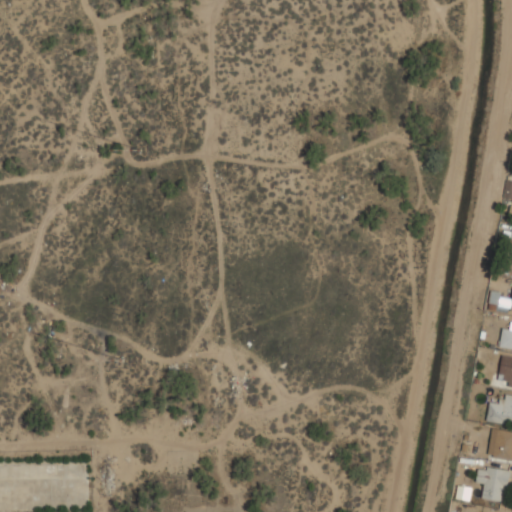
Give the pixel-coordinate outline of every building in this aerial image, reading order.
[(511,330),(502,328),(499,347),(511,349),(511,330)] [(511,356),(504,355),(498,383),(511,386),(511,356)] [(490,401),(486,419),(511,424),(511,394),(503,393),(501,404),(490,401)] [(511,431),(498,429),(493,457),(511,460),(511,431)] [(482,498),(505,502),(510,469),(479,464),(476,483),(484,485),(482,498)]
